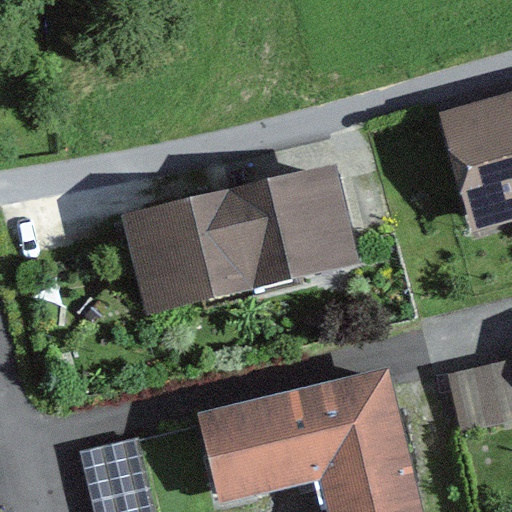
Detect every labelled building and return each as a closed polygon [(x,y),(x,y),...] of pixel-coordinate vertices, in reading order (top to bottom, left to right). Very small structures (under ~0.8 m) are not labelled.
[(511,100),(426,125),(453,216),(511,199),(511,100)] [(212,179),(237,277),(346,248),(319,150),(212,179)] [(131,305),(237,277),(212,179),(105,206),(131,305)] [(407,511),(370,361),(181,408),(201,490),(307,464),(318,511),(407,511)] [(469,423),(494,414),(478,365),(452,373),(469,423)] [(142,511),(123,434),(69,448),(85,511),(142,511)]
